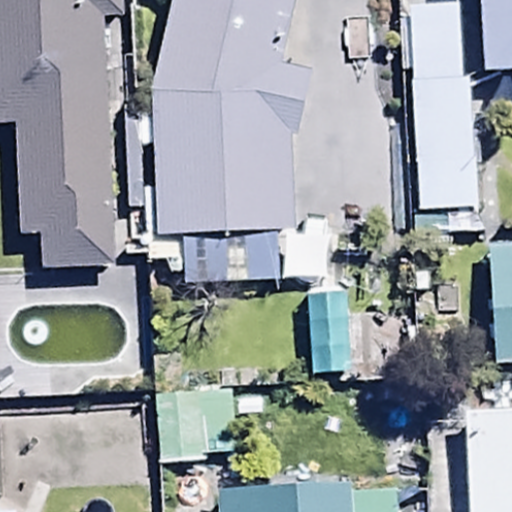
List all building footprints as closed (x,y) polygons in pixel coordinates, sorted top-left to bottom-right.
[(108,279),(101,24),(117,24),(116,0),(0,0),(0,136),(12,136),(15,255),(36,254),(36,281),(108,279)] [(149,0),(172,6),(145,111),(152,249),(290,246),(295,158),(312,84),(278,75),(295,0),(149,0)] [(482,91),(511,89),(511,0),(447,0),(448,3),(477,1),(482,91)] [(399,20),(414,229),(473,225),(458,16),(399,20)] [(511,256),(486,257),(489,375),(511,374),(511,256)] [(227,403),(169,405),(171,468),(229,466),(227,403)] [(511,511),(511,423),(463,423),(463,511),(511,511)] [(398,511),(397,491),(211,506),(211,511),(398,511)]
